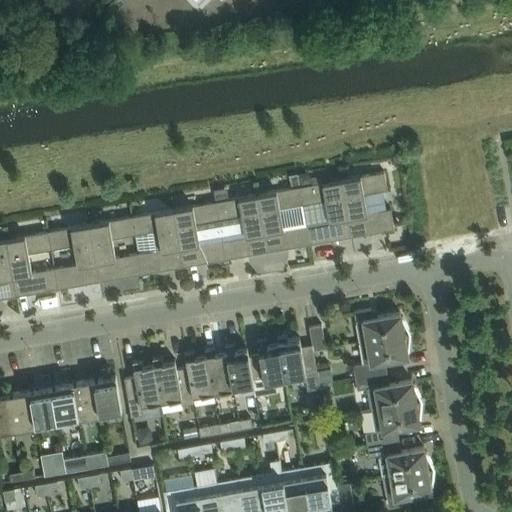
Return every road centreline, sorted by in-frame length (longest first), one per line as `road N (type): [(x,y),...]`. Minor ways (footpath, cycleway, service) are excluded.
road 1 (residential): [(0,335),(432,263)]
road 2 (residential): [(432,263),(475,511)]
